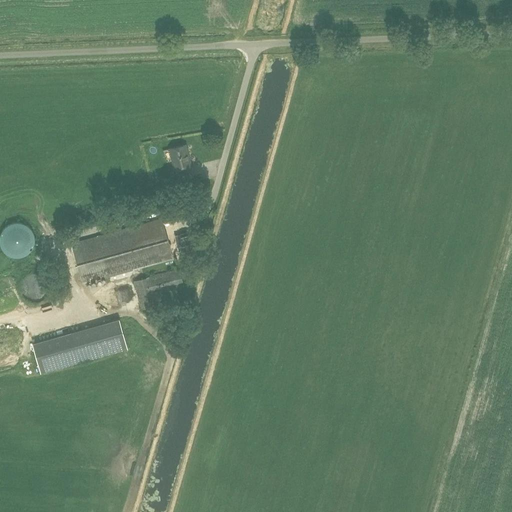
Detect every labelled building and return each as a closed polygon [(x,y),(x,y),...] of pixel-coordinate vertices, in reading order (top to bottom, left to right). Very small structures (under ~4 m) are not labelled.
[(170,149),(175,170),(191,167),(186,145),(170,149)] [(172,257),(167,239),(161,219),(71,244),(82,283),(172,257)] [(31,229),(29,227),(27,226),(25,224),(23,223),(20,222),(18,222),(15,222),(12,223),(10,223),(8,225),(6,226),(4,228),(2,230),(1,232),(0,234),(0,245),(1,248),(2,250),(4,252),(6,254),(8,255),(10,256),(13,257),(16,258),(18,257),(21,257),(24,256),(26,255),(28,253),(30,252),(32,249),(33,247),(34,245),(34,242),(34,239),(34,237),(34,234),(32,232),(31,229)] [(191,232),(167,239),(172,257),(184,254),(185,259),(198,255),(191,232)] [(179,269),(134,282),(141,310),(158,305),(155,294),(184,286),(179,269)] [(127,348),(119,319),(32,343),(41,372),(127,348)]
